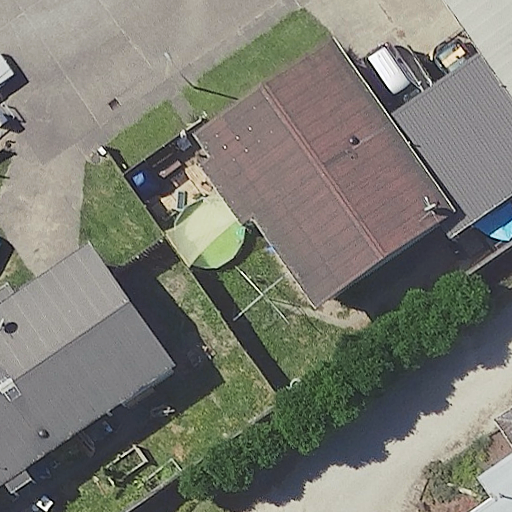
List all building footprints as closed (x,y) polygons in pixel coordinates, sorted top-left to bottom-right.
[(511,0),(447,0),(511,94),(511,0)] [(330,38),(194,133),(316,307),(452,212),(330,38)] [(86,242),(0,300),(0,481),(171,367),(86,242)] [(511,406),(492,420),(511,445),(511,406)] [(511,511),(511,447),(475,473),(490,496),(467,511),(511,511)]
